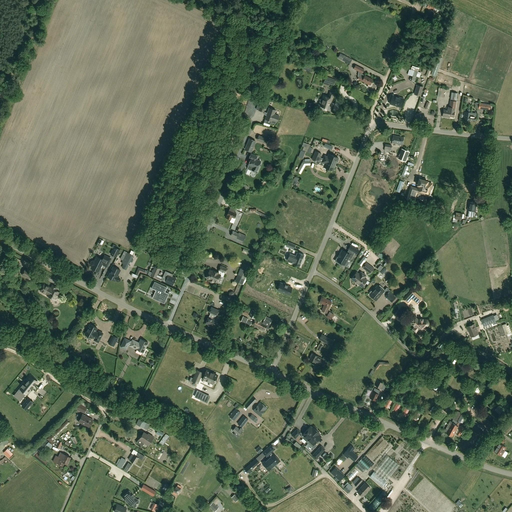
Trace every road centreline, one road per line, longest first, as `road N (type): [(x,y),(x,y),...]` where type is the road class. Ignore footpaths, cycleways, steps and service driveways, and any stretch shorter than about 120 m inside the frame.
road 1 (unclassified): [(271,373),(0,239)]
road 2 (unclassified): [(456,324),(417,356),(312,271)]
road 3 (unclassified): [(426,441),(271,373)]
road 4 (unclassified): [(312,271),(372,124)]
road 5 (unclassified): [(372,124),(511,138)]
road 6 (unclassified): [(372,124),(414,12),(398,0)]
road 7 (residential): [(0,347),(103,411)]
